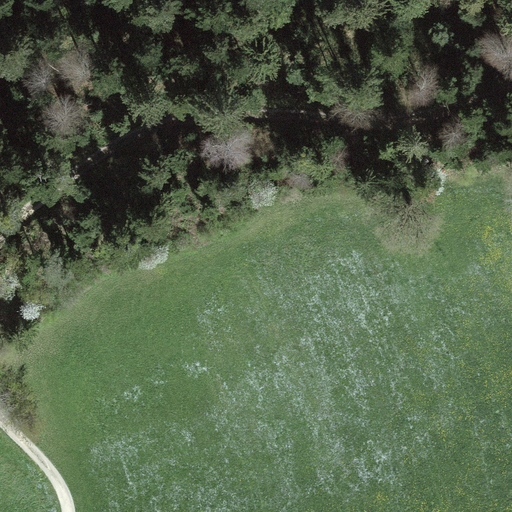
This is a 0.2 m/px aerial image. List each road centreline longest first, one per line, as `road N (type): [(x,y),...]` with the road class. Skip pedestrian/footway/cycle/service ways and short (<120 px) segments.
road 1 (track): [(511,91),(409,124),(247,113),(183,123),(105,154),(0,245)]
road 2 (track): [(0,409),(63,485),(71,511)]
